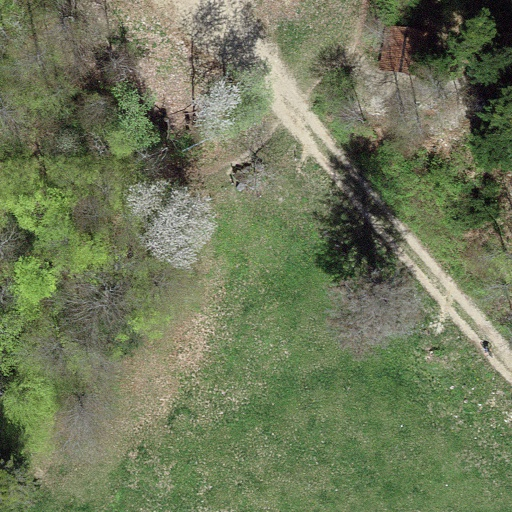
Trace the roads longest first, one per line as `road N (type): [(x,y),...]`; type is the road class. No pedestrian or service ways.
road 1 (track): [(281,112),(421,259),(511,373)]
road 2 (track): [(0,171),(155,169),(222,148),(281,112)]
road 3 (track): [(376,0),(343,67),(281,112)]
road 4 (track): [(192,0),(281,112)]
